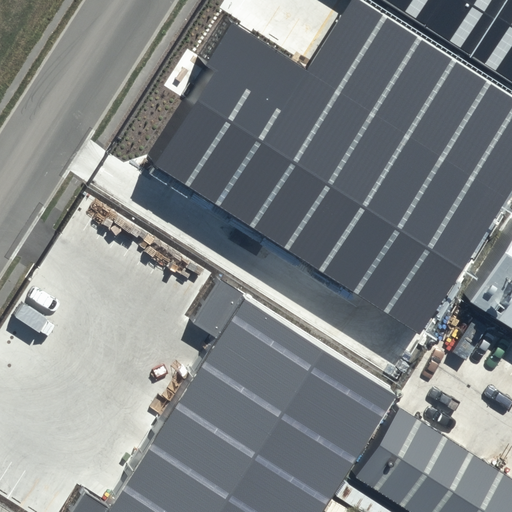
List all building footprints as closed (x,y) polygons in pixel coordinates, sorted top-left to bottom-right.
[(511,190),(511,95),(361,0),(350,0),(305,71),(228,22),(139,161),(417,338),(511,190)] [(511,0),(385,0),(511,80),(511,0)] [(511,232),(468,300),(511,327),(511,232)] [(300,511),(384,380),(201,266),(172,313),(205,334),(104,495),(68,472),(42,511),(300,511)] [(511,511),(511,477),(396,405),(350,477),(406,511),(511,511)]
